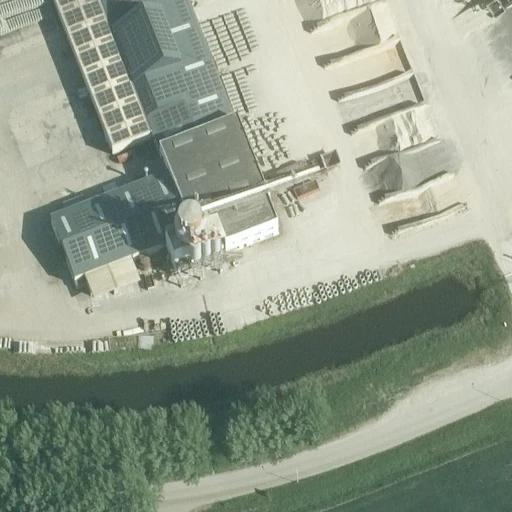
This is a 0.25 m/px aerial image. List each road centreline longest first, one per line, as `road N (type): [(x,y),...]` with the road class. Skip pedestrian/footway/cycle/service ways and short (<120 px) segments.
road 1 (residential): [(242,480),(511,381)]
road 2 (unclassified): [(0,500),(109,505),(242,480)]
